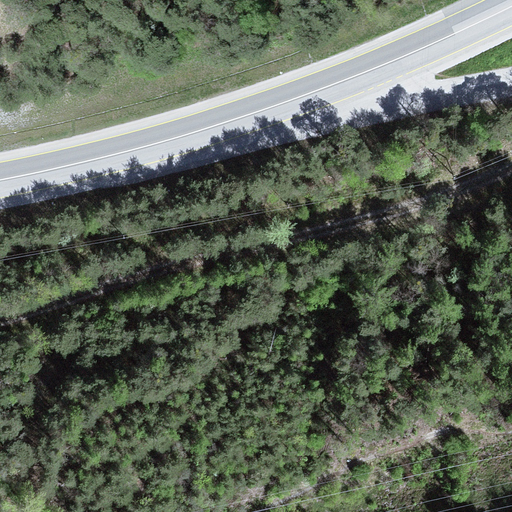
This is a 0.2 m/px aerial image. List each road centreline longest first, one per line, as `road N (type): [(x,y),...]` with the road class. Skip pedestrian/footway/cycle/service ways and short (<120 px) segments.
road 1 (primary): [(511,5),(363,73),(233,120),(0,179)]
road 2 (motorway): [(0,100),(307,0)]
road 3 (track): [(363,73),(511,70)]
